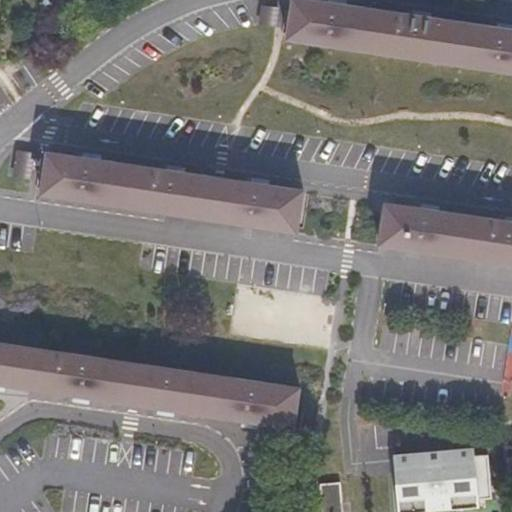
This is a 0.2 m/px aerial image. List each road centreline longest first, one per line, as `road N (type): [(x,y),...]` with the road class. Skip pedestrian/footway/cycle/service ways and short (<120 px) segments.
road 1 (residential): [(511,201),(6,127)]
road 2 (residential): [(0,206),(377,263)]
road 3 (residential): [(0,435),(33,412),(202,434),(232,469),(227,500)]
road 4 (residential): [(227,500),(47,473),(0,507)]
road 5 (residential): [(6,127),(126,31),(193,0)]
road 6 (residential): [(377,263),(511,285)]
